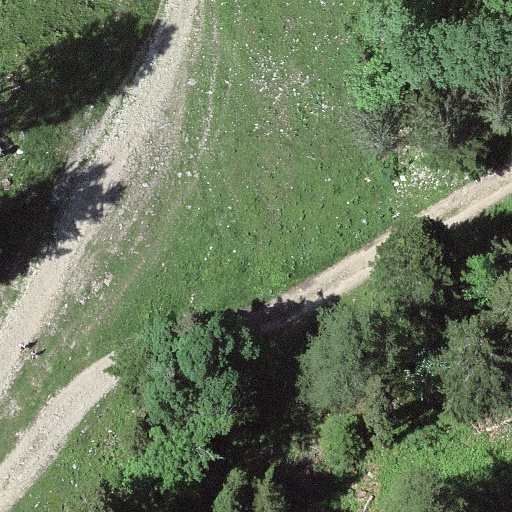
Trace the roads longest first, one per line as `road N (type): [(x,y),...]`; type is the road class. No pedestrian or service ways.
road 1 (track): [(511,197),(427,246),(68,416)]
road 2 (track): [(201,0),(197,154),(165,265),(68,416)]
